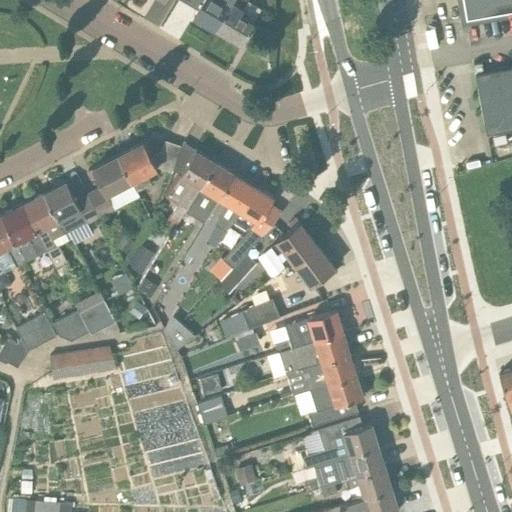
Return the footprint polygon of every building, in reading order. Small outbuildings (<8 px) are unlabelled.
[(185,0),(198,8),(194,16),(200,19),(199,22),(207,27),(209,25),(215,28),(231,1),(232,0),(232,1),(232,0),(185,0)] [(232,0),(231,1),(215,28),(241,44),(254,22),(253,21),(261,8),(248,0),(243,7),(232,1),(232,0)] [(511,0),(458,0),(463,24),(508,16),(508,11),(511,9),(511,0)] [(486,134),(506,130),(511,129),(511,65),(475,73),(486,134)] [(158,167),(173,172),(182,145),(165,140),(161,151),(152,156),(149,150),(153,148),(148,139),(117,155),(132,182),(133,181),(137,189),(152,181),(147,173),(158,167)] [(199,187),(215,161),(196,149),(186,166),(169,194),(179,201),(172,213),(180,218),(199,187)] [(108,194),(132,182),(117,155),(88,170),(93,179),(97,176),(102,186),(89,193),(101,217),(116,209),(108,194)] [(199,187),(219,199),(226,188),(235,173),(215,161),(199,187)] [(228,204),(238,210),(255,185),(235,173),(226,188),(219,199),(218,201),(187,252),(188,253),(197,258),(198,259),(208,242),(205,241),(228,204)] [(44,192),(57,218),(65,233),(87,221),(88,224),(101,217),(89,193),(76,200),(67,181),(44,192)] [(238,210),(258,222),(274,197),(255,185),(238,210)] [(57,246),(53,238),(65,233),(57,218),(44,192),(23,203),(47,250),(56,267),(65,263),(57,246)] [(34,256),(47,250),(23,203),(2,214),(26,261),(34,256)] [(16,265),(26,261),(2,214),(0,215),(0,248),(6,245),(16,265)] [(293,262),(317,244),(297,217),(289,223),(291,227),(276,238),(293,262)] [(114,244),(126,252),(134,240),(122,232),(114,244)] [(131,267),(142,273),(154,252),(139,243),(127,264),(131,267)] [(310,285),(311,284),(326,273),(329,277),(337,271),(317,244),(293,262),(310,285)] [(193,265),(197,258),(188,253),(184,260),(193,265)] [(256,263),(246,253),(231,269),(242,279),(256,263)] [(0,288),(11,283),(5,271),(3,272),(0,273),(0,288)] [(160,287),(144,276),(136,287),(152,298),(160,287)] [(164,301),(158,297),(153,305),(159,308),(164,301)] [(249,328),(279,316),(272,297),(242,309),(249,328)] [(115,321),(104,300),(80,312),(89,330),(91,333),(115,321)] [(147,307),(137,300),(129,311),(139,318),(147,307)] [(304,343),(343,331),(336,308),(307,317),(311,329),(300,332),(304,343)] [(52,322),(59,335),(72,339),(89,330),(80,312),(79,309),(52,322)] [(249,328),(242,309),(219,320),(226,337),(249,328)] [(56,335),(44,312),(16,326),(21,336),(20,337),(20,338),(26,350),(27,351),(28,350),(56,335)] [(169,335),(182,322),(173,314),(164,328),(169,335)] [(195,334),(182,322),(169,335),(177,348),(195,334)] [(304,343),(297,345),(303,366),(304,367),(321,361),(350,352),(343,331),(304,343)] [(0,360),(6,363),(7,361),(17,342),(6,336),(0,348),(0,360)] [(276,341),(279,351),(293,347),(290,337),(276,341)] [(17,367),(26,350),(20,338),(17,342),(7,361),(17,367)] [(54,378),(117,368),(112,354),(110,345),(49,354),(53,373),(54,378)] [(311,389),(317,387),(357,374),(350,352),(321,361),(304,367),(311,389)] [(511,367),(499,372),(511,412),(511,411),(511,367)] [(358,411),(354,399),(363,396),(357,374),(317,387),(311,389),(317,409),(308,412),(312,425),(358,411)] [(203,395),(215,391),(210,377),(199,380),(203,395)] [(197,402),(202,416),(226,409),(221,394),(197,402)] [(302,455),(306,467),(335,458),(350,453),(378,445),(371,422),(362,425),(359,414),(318,427),(325,448),(302,455)] [(357,475),(385,466),(378,445),(350,453),(335,458),(341,479),(345,478),(345,479),(357,475)] [(363,497),(392,488),(385,466),(357,475),(345,479),(348,489),(360,485),(363,497)] [(252,467),(233,473),(238,487),(257,481),(252,467)] [(320,486),(322,485),(319,476),(304,481),(307,490),(320,486)] [(322,485),(320,486),(323,495),(337,491),(334,482),(322,485)] [(391,511),(399,510),(392,488),(363,497),(364,498),(317,511),(391,511)] [(238,491),(229,493),(231,500),(240,497),(238,491)] [(11,511),(23,511),(25,499),(13,498),(13,500),(11,511)] [(23,511),(35,511),(36,500),(25,499),(23,511)] [(35,511),(47,511),(48,501),(36,500),(35,511)] [(47,511),(58,511),(60,502),(48,501),(47,511)] [(60,502),(58,511),(70,511),(71,503),(60,502)]
